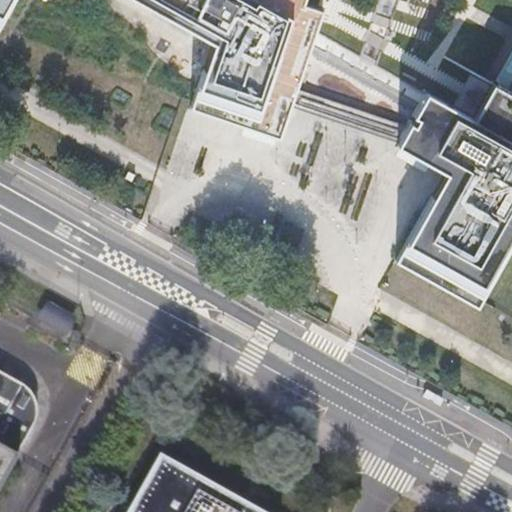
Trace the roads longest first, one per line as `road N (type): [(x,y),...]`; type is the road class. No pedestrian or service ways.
road 1 (tertiary): [(421,417),(0,176)]
road 2 (tertiary): [(0,213),(409,440)]
